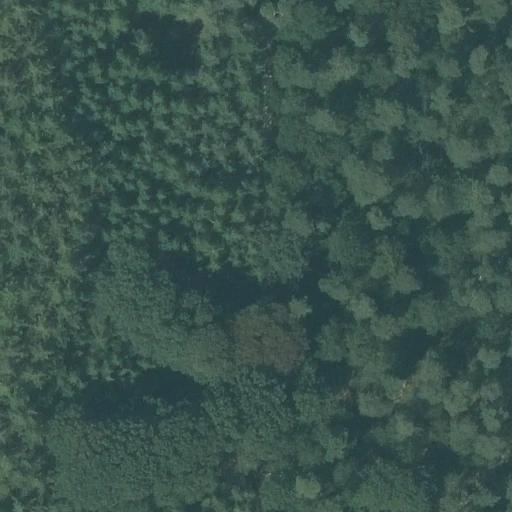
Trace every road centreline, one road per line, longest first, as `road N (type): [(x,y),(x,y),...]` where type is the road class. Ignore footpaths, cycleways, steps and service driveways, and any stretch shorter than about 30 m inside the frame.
road 1 (track): [(252,0),(267,377)]
road 2 (track): [(267,377),(271,473),(262,511)]
